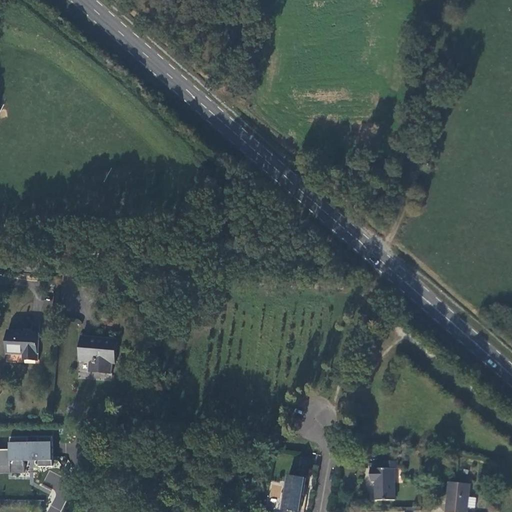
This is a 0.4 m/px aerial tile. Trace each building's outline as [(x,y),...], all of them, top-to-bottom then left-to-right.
[(37,332),(6,330),(5,352),(22,353),(22,358),(36,359),(37,332)] [(99,337),(78,335),(76,360),(86,361),(85,371),(108,373),(109,364),(112,364),(114,343),(99,341),(99,337)] [(8,449),(0,448),(0,472),(22,472),(22,459),(36,459),(36,466),(49,466),(49,437),(35,437),(35,442),(26,442),(26,436),(8,437),(8,449)] [(393,499),(394,468),(397,468),(397,461),(384,461),(384,468),(370,468),(369,480),(375,480),(375,499),(393,499)] [(299,510),(305,476),(287,473),(281,507),(299,510)] [(470,487),(450,483),(445,511),(465,511),(466,510),(468,500),(470,487)] [(281,497),(281,484),(270,484),(270,497),(281,497)] [(55,498),(51,507),(60,511),(64,502),(55,498)] [(475,501),(468,500),(466,510),(474,511),(475,501)]
